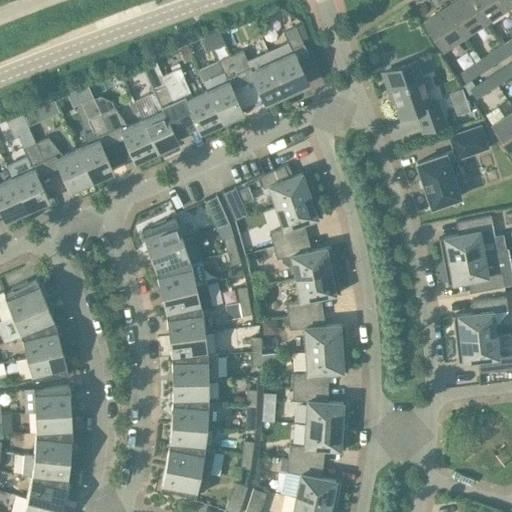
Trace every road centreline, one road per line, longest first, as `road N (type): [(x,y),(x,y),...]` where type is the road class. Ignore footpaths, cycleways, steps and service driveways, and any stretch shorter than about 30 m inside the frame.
road 1 (residential): [(385,433),(356,231),(313,116)]
road 2 (residential): [(432,398),(413,255),(356,95)]
road 3 (residential): [(126,511),(144,399),(140,326),(105,209)]
road 4 (residential): [(91,505),(98,407),(82,316),(48,233)]
road 5 (unclassified): [(0,77),(218,0)]
road 6 (residential): [(105,209),(313,116)]
